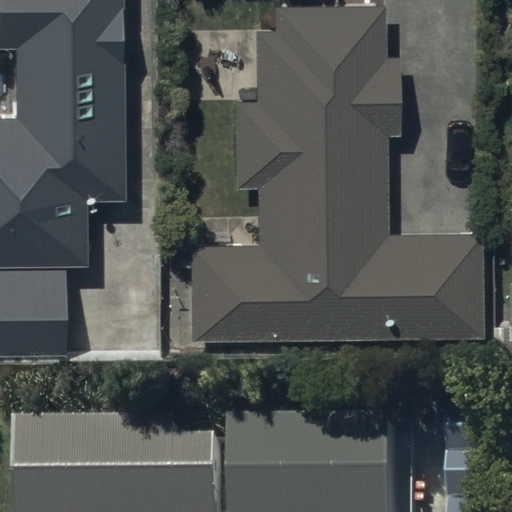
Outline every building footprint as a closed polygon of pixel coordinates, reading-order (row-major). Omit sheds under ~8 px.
[(114,0),(0,0),(0,37),(13,37),(14,109),(0,109),(0,253),(82,252),(81,186),(117,186),(114,0)] [(187,237),(187,330),(481,330),(481,225),(385,225),(384,126),(396,126),(396,47),(380,47),(380,0),(272,0),(273,21),(254,21),(254,93),(232,93),(232,180),(252,180),(252,237),(187,237)] [(0,260),(0,345),(63,344),(63,261),(0,260)] [(180,420),(23,422),(23,511),(226,511),(225,441),(180,442),(180,420)] [(399,511),(399,420),(237,420),(237,511),(399,511)]
